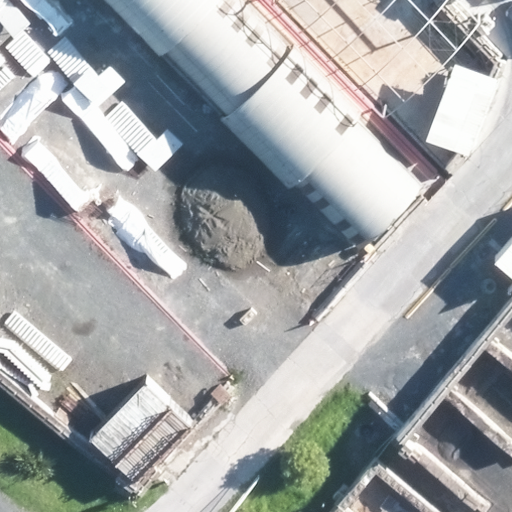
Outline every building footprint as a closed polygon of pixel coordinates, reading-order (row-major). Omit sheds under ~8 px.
[(110,0),(169,57),(224,0),(110,0)] [(275,20),(369,114),(456,26),(428,0),(400,0),(399,0),(283,0),(290,6),(275,20)] [(335,103),(271,39),(207,104),(271,168),(335,103)] [(414,186),(350,119),(294,171),(358,239),(414,186)] [(74,245),(0,184),(0,271),(31,297),(74,245)]
